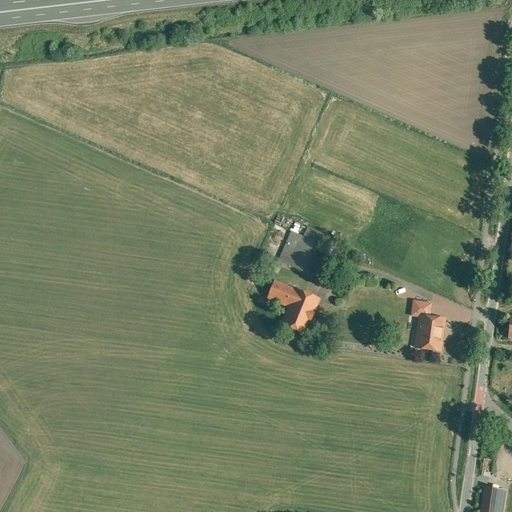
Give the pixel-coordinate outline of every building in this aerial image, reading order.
[(324,246),(292,232),(279,262),(311,276),(324,246)] [(296,290),(274,282),(267,299),(274,302),(289,308),(296,290)] [(319,300),(296,290),(289,308),(282,326),(305,336),(319,300)] [(274,302),(267,299),(265,305),(272,307),(274,302)] [(432,304),(414,302),(412,316),(420,317),(430,318),(432,304)] [(430,318),(420,317),(419,327),(422,327),(419,349),(440,352),(445,320),(430,318)] [(496,511),(500,491),(485,488),(480,511),(496,511)]
